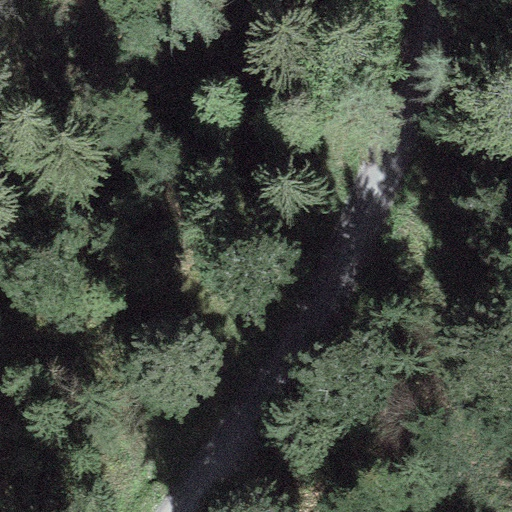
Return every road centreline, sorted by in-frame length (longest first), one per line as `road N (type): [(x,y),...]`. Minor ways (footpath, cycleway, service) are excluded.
road 1 (track): [(194,511),(297,345),(456,0)]
road 2 (track): [(466,0),(511,142)]
